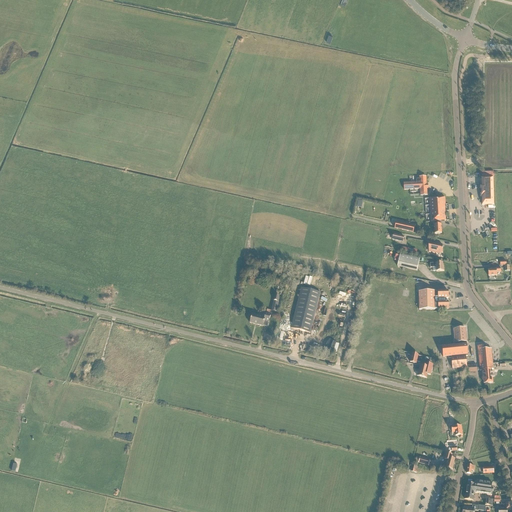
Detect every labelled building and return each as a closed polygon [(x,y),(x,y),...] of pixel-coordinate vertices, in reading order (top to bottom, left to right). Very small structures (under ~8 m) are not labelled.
[(427,185),(426,185),(426,177),(419,177),(419,179),(417,179),(417,183),(404,183),(404,191),(420,190),(420,196),(427,196),(426,190),(428,189),(427,185)] [(482,197),(482,205),(494,205),(493,178),(482,178),(481,178),(482,186),(480,186),(480,189),(482,189),(482,194),(480,194),(480,197),(482,197)] [(445,205),(445,198),(430,199),(431,222),(435,222),(436,226),(434,226),(434,234),(441,234),(441,226),(440,222),(446,221),(445,205)] [(410,232),(412,226),(396,223),(395,229),(410,232)] [(443,254),(442,245),(428,242),(429,252),(440,255),(440,253),(443,254)] [(417,271),(420,259),(400,255),(397,267),(417,271)] [(436,264),(430,264),(430,268),(433,268),(433,272),(436,272),(444,272),(444,267),(443,267),(443,263),(436,264)] [(293,279),(299,280),(301,273),(295,271),(293,279)] [(304,273),(301,282),(322,288),(325,280),(323,279),(304,273)] [(310,334),(320,293),(301,289),(291,329),(310,334)] [(435,293),(435,292),(419,292),(419,310),(435,310),(435,309),(438,309),(438,310),(448,309),(448,291),(438,291),(438,292),(435,293)] [(269,323),(271,315),(266,314),(265,318),(252,315),(250,323),(263,327),(264,322),(269,323)] [(465,328),(454,329),(455,343),(454,343),(454,345),(442,347),(443,358),(451,357),(452,369),(467,367),(465,348),(464,343),(466,342),(465,328)] [(323,348),(330,349),(332,339),(325,338),(323,348)] [(338,353),(340,344),(333,342),(331,352),(338,353)] [(486,350),(486,346),(477,347),(478,351),(480,371),(481,371),(482,380),(483,379),(484,384),(485,386),(488,385),(488,384),(493,383),(492,370),(493,370),(491,349),(486,350)] [(418,355),(412,354),(410,363),(416,364),(417,362),(420,363),(421,359),(418,358),(418,355)] [(430,375),(431,372),(433,365),(427,364),(426,367),(421,366),(420,372),(418,372),(417,376),(419,377),(426,379),(427,375),(430,375)] [(468,373),(477,373),(477,372),(479,371),(479,369),(477,369),(476,365),(467,366),(468,373)] [(452,441),(447,441),(448,447),(458,445),(457,440),(456,440),(455,436),(459,436),(460,438),(462,438),(462,435),(461,426),(454,427),(451,428),(452,433),(451,433),(452,441)] [(444,462),(443,467),(446,467),(446,468),(452,470),(455,460),(451,459),(452,455),(446,454),(444,460),(445,460),(444,462)] [(478,481),(477,485),(475,485),(467,484),(465,500),(473,501),(474,493),(492,496),(493,488),(490,487),(491,483),(478,481)]
